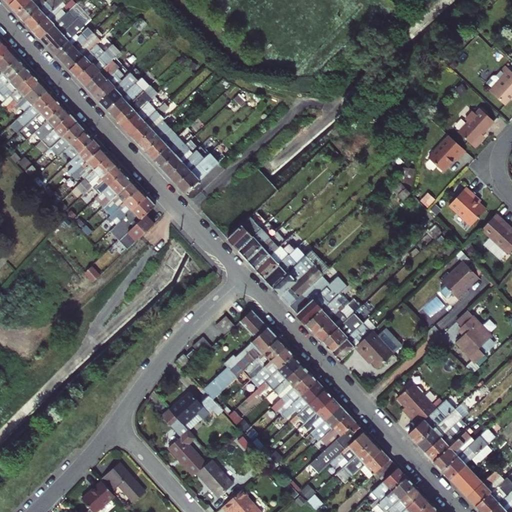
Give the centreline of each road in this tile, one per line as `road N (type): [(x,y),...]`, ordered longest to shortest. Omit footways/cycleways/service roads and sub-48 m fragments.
road 1 (residential): [(243,278),(0,17)]
road 2 (residential): [(461,511),(243,278)]
road 3 (residential): [(243,278),(196,320),(113,425)]
road 4 (track): [(0,342),(15,359),(144,242)]
